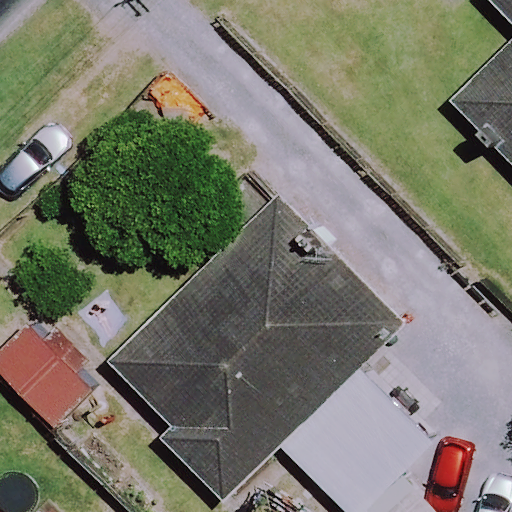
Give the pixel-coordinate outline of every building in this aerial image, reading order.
[(511,0),(509,0),(511,3),(511,49),(464,96),(511,145),(511,0)] [(294,189),(119,356),(184,423),(173,434),(239,501),(294,448),(356,511),(361,511),(436,440),(367,369),(419,319),(294,189)] [(102,359),(68,325),(57,337),(40,320),(2,359),(68,426),(108,387),(89,369),(102,359)] [(0,511),(10,511),(0,501),(0,511)] [(389,511),(382,503),(372,511),(389,511)]
